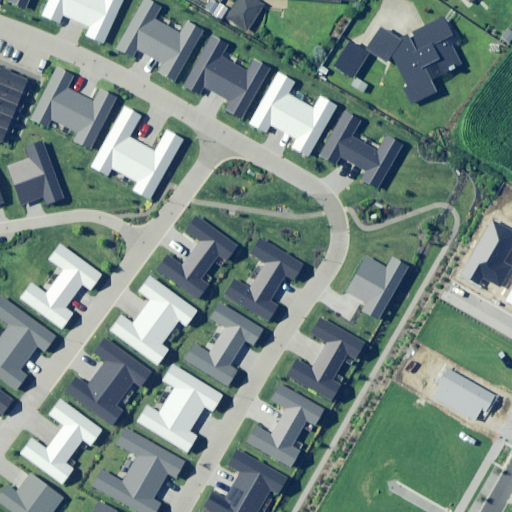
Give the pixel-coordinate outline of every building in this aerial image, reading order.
[(6,0),(7,0),(25,8),(28,0),(6,0)] [(48,0),(41,16),(58,23),(62,13),(90,26),(85,36),(104,44),(123,0),(48,0)] [(149,0),(142,0),(115,47),(131,56),(136,47),(162,62),(157,71),(174,82),(204,31),(187,21),(180,34),(155,19),(162,7),(149,0)] [(266,6),(257,0),(237,0),(226,17),(248,32),(266,6)] [(453,41),(442,18),(397,40),(380,28),(366,50),(388,67),(393,63),(405,87),(401,89),(409,105),(436,91),(431,80),(460,65),(449,44),(453,41)] [(212,34),(183,84),(198,93),(204,84),(230,99),(224,108),(242,119),(272,68),(255,58),(247,71),(222,56),(229,44),(212,34)] [(353,80),(368,54),(349,42),(333,68),(353,80)] [(0,144),(0,145),(29,78),(0,65),(0,144)] [(57,66),(31,117),(47,126),(52,116),(79,130),(74,139),(92,148),(118,96),(101,88),(94,100),(68,87),(74,75),(57,66)] [(278,72),(249,122),(264,131),(270,122),(296,137),(291,146),(308,157),(338,106),(321,96),(314,109),(288,94),(295,82),(278,72)] [(367,84),(356,77),(346,93),(357,100),(367,84)] [(124,107),(91,166),(107,175),(112,165),(139,180),(134,189),(152,199),(184,141),(166,132),(156,151),(130,137),(141,117),(124,107)] [(380,189),(405,146),(388,137),(380,151),(354,136),(363,122),(346,111),(320,154),(337,164),(341,157),(354,164),(368,172),(363,180),(380,189)] [(47,204),(66,197),(44,139),(26,146),(30,156),(8,165),(23,203),(44,195),(47,204)] [(240,243),(199,215),(188,230),(201,240),(184,264),(171,255),(159,271),(200,299),(211,283),(204,279),(222,254),(229,259),(240,243)] [(511,244),(511,230),(491,220),(462,274),(480,284),(484,278),(499,286),(510,266),(503,262),(511,244)] [(303,264),(261,238),(250,254),(265,263),(249,288),(235,279),(224,296),(267,322),(277,306),(270,301),(286,275),(293,280),(303,264)] [(102,273),(61,244),(50,260),(64,270),(46,294),(33,284),(21,300),(62,329),(73,313),(66,308),(84,283),(91,288),(102,273)] [(361,311),(378,321),(409,267),(393,257),(387,267),(367,256),(346,292),(366,303),(361,311)] [(109,329),(158,364),(168,350),(160,343),(178,319),(186,325),(198,309),(152,275),(140,291),(151,299),(133,322),(121,313),(109,329)] [(0,377),(18,391),(28,376),(20,370),(38,346),(46,352),(58,336),(5,296),(0,302),(0,317),(11,325),(0,339),(0,377)] [(265,328),(222,301),(212,318),(226,327),(211,352),(196,343),(186,360),(229,386),(239,369),(231,365),(247,339),(255,343),(265,328)] [(365,344),(323,318),(313,334),(327,343),(312,368),(297,359),(287,376),(329,402),(340,386),(332,381),(348,355),(356,360),(365,344)] [(65,390),(113,425),(123,411),(115,405),(133,380),(141,386),(153,370),(107,336),(95,352),(106,360),(89,383),(76,374),(65,390)] [(137,420),(188,451),(197,436),(188,430),(204,405),(213,410),(224,393),(175,363),(165,379),(176,386),(160,411),(147,403),(137,420)] [(445,369),(432,394),(483,422),(497,397),(445,369)] [(327,411),(284,385),(274,402),(288,411),(273,436),(259,427),(248,444),(291,470),(301,453),(294,449),(310,423),(317,427),(327,411)] [(0,414),(3,416),(15,400),(0,389),(0,414)] [(102,430),(61,401),(50,417),(64,426),(47,450),(33,441),(21,457),(62,485),(73,470),(66,465),(84,440),(91,445),(102,430)] [(94,487),(137,511),(157,511),(161,505),(152,500),(167,473),(176,478),(186,461),(128,428),(119,445),(138,456),(123,482),(103,470),(94,487)] [(201,507),(209,511),(254,511),(268,490),(277,496),(287,479),(238,449),(228,466),(239,473),(224,498),(211,490),(201,507)] [(7,484),(0,494),(0,503),(12,511),(53,511),(64,496),(32,474),(19,492),(7,484)]
